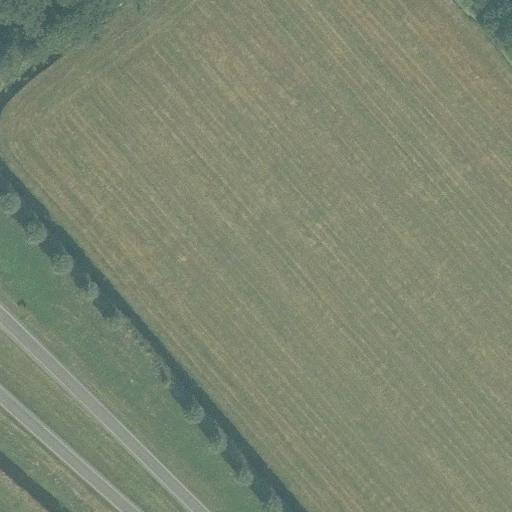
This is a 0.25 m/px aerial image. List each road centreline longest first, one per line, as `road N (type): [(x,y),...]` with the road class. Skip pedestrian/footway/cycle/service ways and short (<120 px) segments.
road 1 (trunk): [(198,511),(0,313)]
road 2 (trunk): [(0,396),(128,511)]
